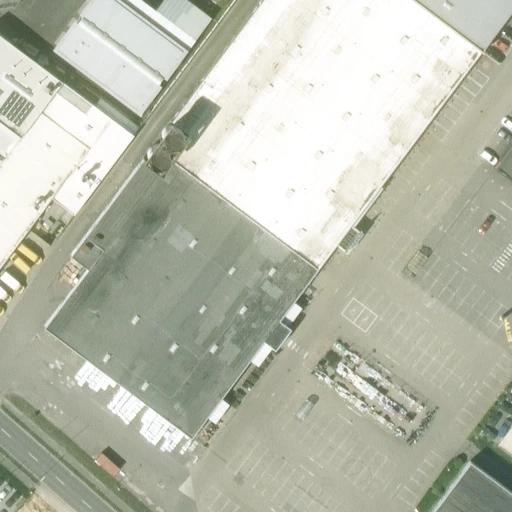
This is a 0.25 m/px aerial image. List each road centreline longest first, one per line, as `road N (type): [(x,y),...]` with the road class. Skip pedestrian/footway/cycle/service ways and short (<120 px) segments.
road 1 (unknown): [(0,384),(40,376),(214,480)]
road 2 (unclassified): [(0,428),(92,511)]
